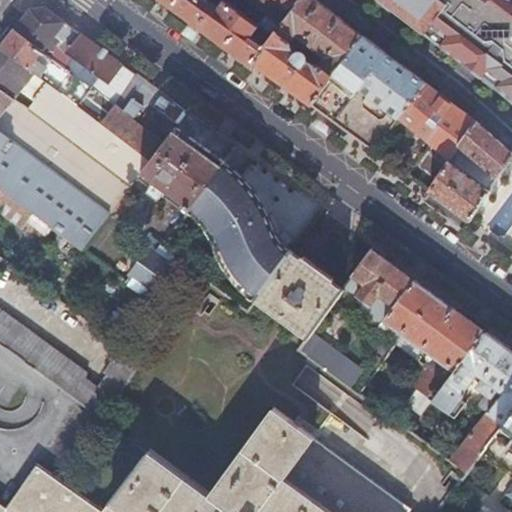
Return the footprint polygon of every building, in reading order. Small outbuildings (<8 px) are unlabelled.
[(259,24),(227,0),(221,0),(218,6),(210,0),(172,0),(203,22),(253,60),(265,45),(250,34),(259,24)] [(250,0),(282,24),(300,0),(250,0)] [(284,82),(311,102),(362,33),(335,12),(319,0),(300,0),(282,24),(273,35),(265,45),(253,60),(284,82)] [(511,0),(383,0),(411,21),(468,64),(498,87),(511,97),(511,0)] [(26,14),(13,31),(41,51),(46,54),(55,43),(102,78),(94,89),(114,103),(134,73),(90,40),(45,7),(31,8),(26,14)] [(265,45),(273,35),(259,24),(250,34),(265,45)] [(6,39),(0,46),(0,48),(90,115),(100,123),(114,103),(94,89),(77,77),(68,88),(64,85),(66,81),(35,58),(41,51),(13,31),(6,39)] [(362,33),(311,102),(321,109),(326,113),(333,118),(385,50),(374,41),(362,33)] [(90,115),(0,48),(0,129),(28,150),(52,168),(65,151),(46,137),(45,138),(14,115),(9,116),(3,111),(23,86),(26,91),(52,111),(50,115),(59,122),(62,118),(70,124),(77,116),(84,122),(90,115)] [(385,50),(333,118),(367,143),(372,147),(396,115),(398,115),(398,116),(425,81),(385,50)] [(141,77),(134,73),(114,103),(100,123),(150,160),(164,141),(150,130),(172,100),(141,77)] [(425,81),(398,116),(429,139),(452,101),(425,81)] [(164,141),(188,112),(172,100),(150,130),(164,141)] [(452,101),(429,139),(433,142),(451,156),(457,147),(476,119),(452,101)] [(164,141),(150,160),(140,172),(151,181),(147,187),(158,196),(163,190),(184,205),(183,207),(187,211),(193,202),(224,160),(235,146),(209,127),(188,112),(164,141)] [(511,150),(495,136),(476,119),(457,147),(498,176),(511,155),(511,150)] [(0,172),(3,168),(0,166),(0,151),(17,164),(28,150),(0,129),(0,172)] [(498,176),(457,147),(451,156),(450,158),(490,187),(498,176)] [(61,175),(52,168),(28,150),(17,164),(0,151),(0,166),(3,168),(0,172),(0,187),(33,212),(44,197),(50,188),(61,175)] [(450,158),(429,189),(433,192),(469,218),(490,187),(450,158)] [(268,281),(287,255),(290,250),(284,244),(277,236),(275,231),(266,210),(260,198),(256,193),(250,185),(241,175),(224,160),(193,202),(200,208),(206,214),(214,223),(221,236),(226,251),(230,258),(233,263),(240,274),(262,289),(268,281)] [(88,196),(110,212),(112,209),(122,195),(82,165),(70,182),(74,185),(88,196)] [(74,185),(70,182),(61,175),(50,188),(64,199),(74,185)] [(0,209),(22,226),(25,222),(42,235),(49,224),(33,212),(0,187),(0,209)] [(122,195),(112,209),(119,214),(122,209),(125,211),(134,197),(125,191),(122,195)] [(44,197),(33,212),(49,224),(82,249),(110,212),(88,196),(71,219),(44,197)] [(129,276),(148,290),(172,256),(171,255),(160,247),(158,246),(154,251),(150,248),(129,276)] [(394,263),(373,247),(346,285),(355,291),(362,281),(366,284),(358,294),(360,296),(351,309),(377,329),(416,279),(394,263)] [(262,289),(256,298),(308,337),(312,331),(343,289),(337,284),(333,281),(334,279),(303,256),(301,258),(290,250),(287,255),(268,281),(262,289)] [(0,341),(103,418),(142,363),(118,345),(108,359),(111,362),(103,373),(105,377),(96,389),(85,380),(86,374),(0,310),(0,261),(2,258),(0,256),(0,341)] [(456,370),(486,331),(449,303),(416,279),(377,329),(395,342),(415,357),(422,346),(430,351),(428,354),(427,355),(427,356),(427,357),(428,358),(429,359),(430,359),(430,360),(431,360),(432,360),(433,360),(433,359),(434,359),(437,356),(456,370)] [(116,304),(130,314),(143,296),(129,285),(116,304)] [(312,331),(308,337),(299,349),(345,383),(358,365),(326,342),(312,331)] [(483,451),(511,412),(511,349),(486,331),(456,370),(447,381),(441,388),(464,405),(472,395),(464,389),(478,372),(483,376),(478,384),(478,385),(487,393),(481,401),(489,408),(449,461),(466,473),(483,451)] [(423,363),(447,381),(456,370),(437,356),(434,359),(433,359),(433,360),(432,360),(431,360),(430,360),(430,359),(429,359),(428,358),(427,357),(423,363)] [(0,511),(408,511),(411,509),(316,439),(317,438),(275,407),(210,497),(148,451),(102,511),(35,465),(6,507),(0,503),(0,511)] [(511,412),(483,451),(511,472),(511,412)]
